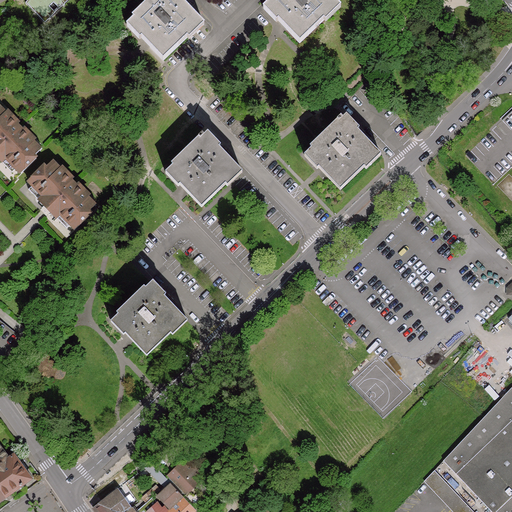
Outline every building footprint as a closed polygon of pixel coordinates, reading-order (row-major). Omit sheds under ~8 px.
[(30,0),(26,4),(45,25),(72,0),(30,0)] [(154,0),(129,24),(163,60),(202,23),(180,0),(154,0)] [(339,5),(333,0),(274,0),(267,8),(301,42),(339,5)] [(0,74),(1,75),(8,69),(0,59),(0,74)] [(0,160),(2,162),(6,158),(17,169),(22,174),(37,159),(35,157),(43,148),(24,129),(22,131),(17,126),(19,124),(1,105),(0,105),(0,160)] [(379,153),(345,117),(307,154),(321,169),(340,189),(341,189),(379,153)] [(241,170),(209,134),(169,170),(202,207),(241,170)] [(6,158),(2,162),(13,173),(17,169),(6,158)] [(46,168),(44,166),(29,181),(33,185),(44,197),(40,201),(45,207),(46,206),(51,211),(50,212),(56,218),(61,214),(71,225),(76,230),(91,215),(89,212),(97,204),(78,185),(76,187),(71,181),(73,179),(55,160),(46,168)] [(33,185),(29,190),(40,201),(44,197),(33,185)] [(56,218),(67,229),(71,225),(61,214),(56,218)] [(186,318),(152,282),(113,319),(147,354),(186,318)] [(511,511),(511,385),(443,459),(493,511),(511,511)] [(145,442),(143,439),(142,439),(136,443),(143,453),(150,448),(145,442)] [(0,465),(10,459),(5,452),(0,446),(0,465)] [(0,465),(0,483),(8,495),(31,479),(14,455),(10,459),(0,465)] [(201,475),(185,460),(183,462),(199,478),(201,475)] [(146,467),(164,486),(169,482),(169,481),(166,478),(151,462),(149,464),(146,467)] [(199,478),(183,462),(168,476),(173,481),(170,483),(196,510),(204,503),(212,495),(197,479),(199,478)] [(473,511),(434,470),(425,479),(455,511),(473,511)] [(194,511),(196,510),(169,482),(164,486),(158,491),(155,494),(166,506),(163,508),(166,511),(194,511)] [(0,501),(8,495),(0,483),(0,501)] [(155,494),(158,491),(154,485),(139,498),(144,503),(150,497),(155,494)] [(93,507),(96,511),(124,511),(130,508),(117,489),(101,501),(93,507)] [(166,511),(163,508),(161,510),(154,501),(150,497),(144,503),(136,511),(166,511)]
